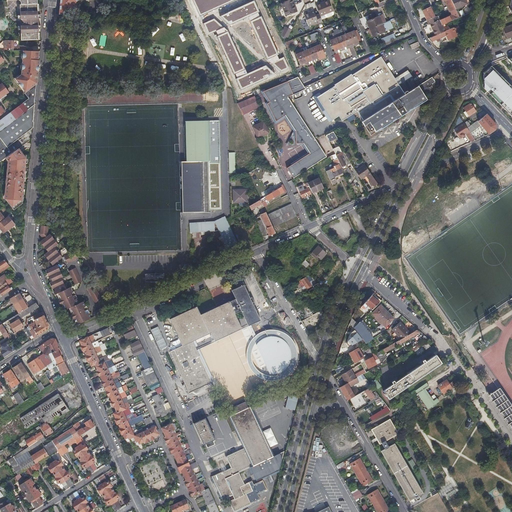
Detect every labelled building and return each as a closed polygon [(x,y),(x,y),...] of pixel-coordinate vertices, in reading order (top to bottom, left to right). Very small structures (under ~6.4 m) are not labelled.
[(37,0),(7,0),(10,0),(22,0),(23,0),(21,2),(21,5),(20,5),(20,15),(20,19),(21,26),(21,30),(21,40),(39,39),(39,29),(38,25),(38,18),(38,14),(37,0)] [(59,0),(59,14),(79,14),(78,3),(81,0),(59,0)] [(192,0),(200,16),(234,0),(192,0)] [(255,0),(220,16),(230,24),(248,16),(267,59),(270,58),(272,62),(272,63),(281,71),(289,68),(284,57),(279,59),(277,54),(279,53),(262,16),(260,17),(258,12),(260,11),(255,0)] [(298,12),(293,0),(290,0),(285,2),(281,4),(287,17),(298,12)] [(452,15),(440,20),(442,25),(459,17),(456,9),(451,0),(442,0),(443,1),(445,0),(452,15)] [(465,0),(451,0),(456,9),(467,4),(465,0)] [(317,6),(320,14),(321,17),(325,15),(326,18),(327,19),(334,16),(334,14),(333,12),(334,12),(330,3),(321,6),(321,4),(317,6)] [(423,11),(427,20),(437,15),(433,6),(423,11)] [(321,17),(320,14),(316,16),(314,11),(304,14),(309,27),(319,23),(319,24),(323,23),(322,21),(321,17)] [(385,31),(382,26),(382,24),(380,20),(384,19),(382,15),(374,18),(372,14),(369,15),(371,20),(367,22),(370,29),(373,36),(373,37),(385,31)] [(431,24),(433,29),(442,25),(440,20),(437,15),(427,20),(429,25),(431,24)] [(276,74),(267,65),(248,74),(228,31),(214,19),(203,24),(208,34),(214,32),(234,74),(235,73),(237,78),(236,79),(241,90),(276,74)] [(442,25),(433,29),(436,35),(445,31),(442,25)] [(282,35),(286,43),(292,31),(285,28),(282,35)] [(428,39),(430,42),(446,35),(448,39),(456,36),(453,28),(445,31),(436,35),(428,39)] [(339,37),(338,35),(337,33),(332,35),(333,38),(334,40),(331,41),(335,51),(351,44),(353,43),(357,42),(358,41),(354,31),(339,37)] [(319,36),(318,33),(310,37),(312,43),(317,41),(316,38),(319,36)] [(23,50),(26,50),(26,47),(14,47),(14,40),(4,40),(4,50),(23,50)] [(294,40),(286,43),(288,49),(296,46),(294,40)] [(303,68),(302,66),(313,61),(317,59),(318,61),(318,62),(320,61),(319,58),(325,55),(321,45),(317,47),(315,43),(312,44),(311,42),(310,43),(311,45),(310,46),(309,44),(306,45),(309,50),(303,53),(302,51),(296,53),(301,65),(300,66),(301,69),(303,68)] [(23,50),(22,74),(16,79),(26,92),(35,84),(37,83),(36,81),(36,76),(38,76),(40,60),(38,60),(39,51),(26,50),(23,50)] [(357,112),(364,122),(370,132),(374,130),(384,123),(385,126),(406,113),(405,110),(403,108),(408,105),(424,95),(433,89),(432,86),(433,85),(432,84),(434,82),(431,77),(407,92),(406,91),(403,93),(398,86),(395,81),(380,57),(352,75),(351,75),(335,85),(335,86),(321,95),(323,99),(320,102),(326,111),(328,110),(334,119),(339,116),(342,121),(357,112)] [(511,87),(491,68),(483,77),(483,87),(511,116),(511,87)] [(409,73),(395,81),(398,86),(412,77),(409,73)] [(287,169),(294,179),(328,158),(315,139),(288,98),(307,90),(299,78),(264,93),(270,103),(267,104),(277,122),(286,116),(296,131),(296,145),(304,144),(310,154),(287,169)] [(0,162),(5,158),(12,153),(7,147),(3,142),(0,138),(0,130),(28,109),(25,105),(29,103),(34,104),(34,97),(35,92),(36,85),(35,84),(26,92),(25,93),(29,99),(0,120),(0,162)] [(405,110),(406,113),(426,100),(424,95),(408,105),(409,107),(405,110)] [(239,103),(242,108),(244,114),(261,107),(256,96),(239,103)] [(35,104),(36,98),(34,97),(34,104),(29,103),(25,105),(28,109),(35,104)] [(28,109),(0,130),(0,138),(3,142),(7,147),(10,145),(33,127),(34,122),(33,120),(35,104),(28,109)] [(477,115),(474,110),(470,104),(464,108),(471,119),(477,115)] [(332,121),(334,119),(328,110),(326,111),(332,121)] [(480,118),(477,121),(473,124),(475,126),(477,124),(478,125),(480,124),(488,134),(496,129),(496,125),(486,114),(480,118)] [(188,119),(188,159),(183,159),(184,209),(213,209),(213,207),(222,207),(222,119),(188,119)] [(258,138),(264,135),(270,133),(264,121),(253,126),(258,138)] [(463,124),(469,132),(472,130),(467,122),(463,124)] [(376,133),(385,126),(384,123),(374,130),(376,133)] [(474,139),(469,132),(463,124),(457,128),(458,130),(454,132),(459,138),(460,138),(460,139),(465,136),(464,135),(465,134),(470,142),(474,139)] [(336,135),(338,137),(344,134),(341,128),(334,132),(336,135)] [(338,137),(336,135),(334,132),(328,135),(330,142),(338,137)] [(339,158),(340,160),(341,163),(344,162),(342,156),(343,155),(342,152),(340,153),(337,146),(336,147),(336,148),(334,149),(336,153),(338,158),(339,158)] [(25,177),(27,155),(22,155),(18,149),(7,158),(9,160),(10,162),(10,165),(10,169),(8,169),(6,199),(15,210),(23,203),(21,201),(22,196),(23,194),(24,184),(23,184),(24,178),(25,177)] [(378,184),(372,175),(365,165),(356,171),(359,177),(361,180),(366,176),(374,187),(378,184)] [(341,169),(339,170),(337,171),(336,168),(326,173),(331,182),(336,179),(335,178),(343,174),(341,169)] [(308,184),(311,190),(312,193),(323,188),(319,179),(308,184)] [(309,191),(311,190),(308,184),(307,183),(305,184),(307,189),(305,190),(303,186),(298,188),(302,198),(311,194),(309,191)] [(264,198),(265,201),(266,202),(272,198),(274,197),(285,191),(282,186),(273,192),(264,198)] [(239,199),(247,199),(247,189),(234,188),(233,201),(239,201),(239,199)] [(329,200),(332,199),(334,198),(331,190),(325,193),(329,200)] [(262,203),(260,200),(249,207),(251,210),(262,203)] [(267,215),(273,227),(296,216),(291,204),(267,215)] [(275,233),(273,227),(267,215),(266,212),(260,215),(269,236),(275,233)] [(15,224),(9,216),(0,222),(0,227),(4,233),(15,224)] [(230,225),(236,223),(241,221),(239,217),(229,222),(230,225)] [(190,222),(190,232),(218,230),(228,251),(238,246),(226,218),(215,223),(190,222)] [(263,237),(265,236),(267,235),(260,220),(256,222),(263,237)] [(41,243),(52,237),(51,236),(50,237),(49,236),(51,228),(43,226),(41,235),(44,240),(40,242),(41,243)] [(306,234),(301,236),(297,238),(299,241),(305,246),(312,252),(319,243),(310,235),(306,234)] [(58,247),(52,237),(41,243),(43,246),(44,245),(46,248),(45,249),(47,253),(43,255),(45,259),(47,258),(49,262),(47,263),(49,266),(60,260),(54,249),(58,247)] [(293,253),(295,252),(297,250),(298,251),(302,248),(300,244),(299,244),(296,239),(291,241),(292,244),(289,245),(293,253)] [(313,252),(317,256),(321,259),(326,253),(318,246),(313,252)] [(76,255),(71,258),(66,261),(70,267),(80,262),(76,255)] [(301,263),(306,270),(309,268),(307,266),(309,264),(305,259),(301,263)] [(0,262),(0,272),(8,268),(9,267),(4,260),(0,262)] [(309,273),(306,270),(301,263),(297,266),(305,276),(309,273)] [(64,286),(63,285),(60,278),(62,277),(56,266),(44,271),(46,275),(48,274),(51,279),(48,280),(50,283),(48,284),(49,287),(51,286),(53,289),(51,290),(52,293),(54,292),(55,294),(53,295),(55,299),(57,299),(63,311),(68,308),(70,312),(74,321),(74,320),(76,324),(89,319),(86,314),(87,314),(88,313),(85,306),(84,307),(81,303),(77,305),(75,301),(76,300),(71,288),(69,289),(67,284),(64,286)] [(74,280),(80,277),(78,271),(71,274),(74,280)] [(0,289),(7,284),(8,285),(11,283),(10,282),(12,280),(10,277),(7,279),(0,283),(0,289)] [(83,284),(80,277),(74,280),(76,287),(83,284)] [(299,294),(312,286),(306,277),(301,279),(305,285),(295,291),(297,295),(299,294)] [(317,283),(320,286),(326,292),(335,282),(333,280),(330,283),(330,284),(328,286),(320,279),(317,283)] [(320,286),(317,283),(312,286),(299,294),(300,295),(308,291),(313,298),(318,295),(314,289),(320,286)] [(0,293),(2,296),(7,292),(13,288),(11,287),(10,288),(8,285),(0,290),(0,293)] [(94,286),(90,287),(87,289),(96,306),(102,302),(94,286)] [(198,308),(171,320),(184,347),(171,353),(191,394),(213,384),(194,343),(212,334),(216,342),(243,330),(243,328),(260,320),(245,287),(234,293),(237,300),(231,303),(202,316),(198,308)] [(23,299),(19,293),(10,299),(14,305),(23,299)] [(325,293),(321,295),(319,297),(321,300),(324,298),(327,302),(329,297),(325,293)] [(373,293),(368,299),(363,304),(367,307),(368,306),(372,310),(381,301),(373,293)] [(300,308),(307,304),(304,298),(301,300),(300,298),(293,302),(297,309),(300,308)] [(317,298),(307,304),(300,308),(302,312),(315,305),(317,309),(321,306),(317,298)] [(25,303),(23,299),(14,305),(19,313),(29,307),(27,304),(26,304),(25,303)] [(8,320),(12,326),(15,332),(24,327),(20,319),(39,307),(36,303),(29,307),(19,313),(8,320)] [(376,317),(376,318),(375,318),(381,324),(382,323),(385,327),(394,319),(381,305),(373,313),(376,317)] [(95,312),(96,313),(97,315),(100,314),(101,317),(108,313),(105,307),(95,312)] [(49,325),(43,312),(28,319),(27,326),(35,338),(48,329),(49,325)] [(308,323),(307,322),(312,320),(314,325),(323,320),(318,312),(302,321),(304,326),(308,323)] [(354,329),(357,333),(361,337),(366,344),(373,339),(360,323),(358,325),(354,329)] [(400,323),(396,327),(393,331),(401,339),(410,333),(400,323)] [(0,331),(5,338),(9,335),(2,324),(0,325),(0,331)] [(108,327),(99,331),(102,337),(110,334),(108,327)] [(123,334),(126,340),(137,335),(134,329),(123,334)] [(248,366),(253,373),(259,378),(267,381),(275,381),(282,379),(289,374),(294,368),(297,360),(296,351),(293,343),(288,336),(280,332),(272,330),(264,332),(256,336),(250,342),(247,350),(246,359),(248,366)] [(410,333),(401,339),(375,355),(383,365),(387,364),(381,356),(419,333),(416,330),(410,333)] [(90,341),(88,337),(80,341),(82,345),(80,345),(84,352),(85,351),(87,355),(85,356),(88,362),(89,361),(92,367),(96,365),(98,370),(97,371),(99,376),(100,375),(103,382),(102,382),(104,386),(105,386),(107,392),(109,396),(110,395),(113,402),(112,402),(114,407),(115,407),(118,412),(114,414),(115,418),(114,418),(117,424),(118,424),(120,427),(119,428),(122,435),(123,434),(127,442),(131,440),(132,443),(136,441),(137,443),(138,442),(140,444),(144,441),(145,443),(155,438),(155,436),(159,434),(156,426),(152,428),(151,426),(148,428),(149,429),(147,430),(146,429),(143,430),(144,432),(142,433),(141,431),(138,433),(138,434),(136,435),(135,432),(136,430),(134,431),(133,428),(131,429),(130,426),(132,426),(131,423),(129,423),(128,421),(130,420),(128,418),(127,419),(126,416),(127,416),(126,413),(125,414),(123,411),(128,408),(127,405),(125,406),(124,404),(126,403),(125,401),(123,401),(122,399),(124,398),(123,396),(121,397),(120,394),(121,393),(120,390),(118,391),(117,389),(119,388),(118,385),(116,386),(115,384),(117,383),(116,380),(114,381),(113,379),(114,378),(113,375),(111,376),(111,374),(112,374),(111,371),(109,372),(108,369),(110,368),(109,366),(107,366),(105,362),(103,363),(101,361),(100,361),(99,359),(100,358),(99,356),(98,356),(96,354),(98,353),(97,351),(95,351),(94,349),(96,348),(94,346),(93,346),(92,344),(93,343),(92,340),(90,341)] [(8,345),(9,344),(5,338),(0,341),(0,343),(4,349),(1,351),(5,356),(12,351),(8,345)] [(47,355),(52,353),(60,349),(56,339),(52,338),(39,346),(44,354),(47,355)] [(136,348),(142,345),(140,340),(133,343),(136,348)] [(13,342),(9,344),(14,351),(17,349),(13,342)] [(426,344),(423,343),(421,342),(414,345),(415,346),(409,349),(408,348),(401,352),(403,355),(423,345),(426,344)] [(136,348),(139,355),(145,352),(142,345),(136,348)] [(357,349),(357,348),(350,351),(356,363),(365,358),(359,348),(357,349)] [(58,363),(64,361),(61,355),(62,354),(60,349),(52,353),(58,363)] [(139,355),(141,360),(148,357),(145,352),(139,355)] [(389,400),(415,381),(442,363),(436,355),(384,392),(389,400)] [(35,374),(40,370),(45,367),(39,357),(29,364),(35,374)] [(141,360),(143,365),(150,362),(148,357),(141,360)] [(369,368),(373,366),(377,364),(374,358),(366,362),(369,368)] [(23,383),(25,381),(28,379),(30,383),(31,382),(32,384),(35,382),(20,359),(11,365),(23,383)] [(69,372),(64,361),(58,363),(56,364),(57,366),(58,365),(63,375),(69,372)] [(336,369),(338,373),(345,369),(343,365),(336,369)] [(142,371),(144,376),(154,372),(152,366),(145,370),(142,371)] [(9,390),(10,390),(14,388),(10,382),(15,379),(21,388),(23,387),(12,369),(4,374),(7,378),(3,380),(9,390)] [(342,375),(347,383),(357,378),(352,369),(342,375)] [(146,382),(157,377),(154,372),(144,376),(144,377),(146,382)] [(341,386),(344,392),(348,390),(347,388),(366,379),(364,375),(347,383),(341,386)] [(148,387),(159,382),(157,377),(146,382),(148,387)] [(447,397),(455,392),(447,380),(438,386),(447,397)] [(357,385),(359,387),(360,389),(367,386),(364,381),(357,385)] [(36,385),(40,391),(44,388),(40,382),(36,385)] [(150,392),(161,387),(159,382),(148,387),(150,392)] [(429,387),(426,382),(416,390),(429,408),(440,401),(437,398),(434,400),(426,389),(429,387)] [(350,398),(360,393),(372,387),(373,387),(370,384),(368,385),(368,387),(359,391),(358,389),(353,391),(353,392),(350,394),(348,390),(344,392),(348,399),(350,398)] [(153,396),(163,391),(162,387),(152,392),(153,396)] [(370,404),(372,403),(375,401),(381,398),(376,392),(373,393),(372,392),(374,391),(372,387),(360,393),(362,395),(367,393),(371,400),(370,402),(369,403),(370,404)] [(511,410),(498,389),(490,395),(511,428),(511,410)] [(18,393),(13,396),(15,398),(19,405),(24,402),(18,393)] [(51,422),(69,410),(58,393),(33,410),(20,419),(26,428),(39,420),(46,415),(50,421),(51,422)] [(362,395),(360,393),(350,398),(354,406),(359,404),(360,406),(366,403),(362,395)] [(288,394),(285,407),(294,410),(298,397),(288,394)] [(156,403),(158,407),(169,402),(166,397),(161,400),(156,403)] [(158,407),(160,412),(171,407),(169,402),(158,407)] [(245,487),(240,474),(251,469),(255,478),(278,467),(274,458),(248,402),(228,412),(246,449),(226,458),(232,469),(212,478),(224,503),(235,498),(236,502),(231,505),(233,511),(242,511),(253,507),(252,506),(262,502),(259,497),(268,492),(264,483),(255,487),(253,483),(245,487)] [(383,405),(383,406),(384,407),(385,406),(385,407),(386,409),(369,418),(371,422),(391,411),(387,405),(386,406),(385,404),(383,405)] [(162,417),(173,412),(171,407),(160,412),(157,414),(159,419),(162,417)] [(164,422),(175,417),(173,412),(162,417),(164,422)] [(359,415),(362,422),(368,420),(365,413),(359,415)] [(41,424),(42,425),(42,426),(40,427),(46,436),(53,431),(47,423),(50,421),(46,415),(39,420),(42,424),(41,424)] [(385,449),(383,450),(381,451),(409,500),(423,493),(394,444),(389,447),(385,441),(398,434),(390,419),(371,429),(379,444),(382,443),(385,449)] [(90,420),(88,421),(85,423),(87,426),(83,428),(81,428),(76,432),(79,436),(95,426),(90,420)] [(205,447),(216,441),(207,420),(195,425),(205,447)] [(81,428),(77,422),(72,426),(76,432),(81,428)] [(178,442),(179,441),(180,441),(179,438),(177,439),(176,437),(178,436),(177,434),(175,435),(174,431),(175,431),(174,428),(172,429),(170,425),(162,429),(166,438),(165,438),(172,455),(173,454),(177,462),(176,463),(178,466),(188,462),(187,461),(189,460),(188,458),(187,459),(186,457),(187,456),(186,454),(185,455),(183,452),(185,451),(184,449),(182,450),(181,447),(182,446),(181,444),(180,444),(178,442)] [(71,442),(78,437),(71,426),(66,429),(68,431),(42,448),(43,449),(18,465),(13,457),(8,460),(18,475),(31,467),(38,463),(58,450),(64,446),(68,443),(71,442)] [(33,437),(35,439),(36,441),(43,437),(40,432),(33,437)] [(20,452),(21,454),(22,455),(45,441),(44,437),(20,452)] [(82,442),(78,437),(71,442),(72,444),(75,442),(77,445),(82,442)] [(84,444),(83,445),(82,446),(81,444),(74,449),(75,450),(73,452),(76,457),(77,456),(81,462),(80,463),(83,468),(85,466),(91,474),(94,472),(90,465),(93,463),(92,462),(95,460),(92,455),(90,456),(86,450),(88,449),(84,444)] [(67,451),(64,446),(58,450),(61,455),(67,451)] [(356,474),(365,469),(359,458),(350,463),(356,474)] [(60,460),(59,460),(57,461),(56,460),(50,464),(51,465),(48,467),(51,472),(53,471),(57,477),(56,478),(59,483),(61,482),(66,490),(70,487),(66,481),(68,479),(68,477),(70,476),(67,471),(66,472),(62,466),(63,465),(60,460)] [(155,460),(139,467),(148,488),(152,486),(154,491),(166,486),(155,460)] [(178,466),(179,471),(190,466),(188,462),(178,466)] [(40,466),(38,463),(31,467),(33,471),(34,470),(35,471),(40,468),(39,467),(40,466)] [(198,483),(198,482),(199,482),(198,479),(196,480),(195,478),(197,477),(196,475),(194,476),(193,473),(195,472),(194,470),(192,471),(191,468),(192,468),(191,466),(190,467),(190,466),(179,471),(181,474),(182,473),(186,481),(185,481),(192,497),(197,494),(197,493),(201,491),(200,488),(201,487),(200,485),(199,485),(198,483)] [(371,480),(365,469),(356,474),(362,485),(371,480)] [(110,504),(112,508),(114,511),(115,511),(121,508),(116,500),(119,498),(116,494),(115,495),(111,488),(112,487),(109,482),(106,484),(105,483),(107,482),(103,475),(94,481),(98,488),(99,487),(100,488),(97,490),(101,495),(102,494),(106,500),(104,501),(107,506),(110,504)] [(38,496),(40,496),(41,495),(38,490),(37,490),(33,484),(34,484),(31,478),(28,480),(27,479),(21,483),(21,484),(19,486),(22,491),(23,490),(27,496),(26,497),(29,502),(32,500),(36,507),(42,503),(38,496)] [(11,481),(5,483),(8,491),(14,488),(11,481)] [(375,507),(384,501),(378,491),(369,496),(375,507)] [(93,511),(92,509),(90,510),(86,504),(88,503),(84,498),(82,500),(77,492),(70,496),(75,504),(73,505),(76,510),(77,510),(78,511),(93,511)] [(206,500),(208,505),(215,502),(213,497),(206,500)] [(170,507),(172,511),(179,511),(188,508),(185,500),(170,507)] [(389,511),(390,511),(384,501),(375,507),(377,511),(389,511)] [(14,511),(17,510),(14,505),(13,505),(11,502),(7,505),(1,508),(3,511),(2,511),(14,511)]
